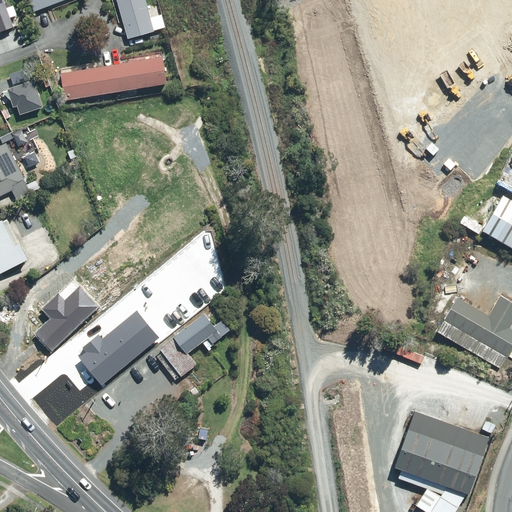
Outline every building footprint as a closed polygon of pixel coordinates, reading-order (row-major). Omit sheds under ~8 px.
[(0,0),(0,35),(14,31),(3,0),(0,0)] [(31,0),(36,13),(71,0),(31,0)] [(146,0),(118,0),(130,41),(156,34),(146,0)] [(166,60),(114,68),(118,94),(170,86),(166,60)] [(114,68),(64,75),(68,102),(118,94),(114,68)] [(163,109),(175,107),(174,99),(162,101),(163,109)] [(132,126),(115,162),(141,173),(157,137),(132,126)] [(26,181),(28,180),(10,145),(0,149),(0,198),(14,191),(19,202),(33,195),(26,181)] [(511,214),(497,240),(511,248),(511,214)] [(485,227),(466,216),(462,223),(480,234),(485,227)] [(6,223),(0,225),(0,277),(32,262),(24,245),(21,246),(18,247),(6,223)] [(99,250),(81,264),(88,274),(70,287),(85,306),(106,289),(115,301),(144,278),(119,245),(104,257),(99,250)] [(444,289),(434,307),(443,312),(453,294),(444,289)] [(439,332),(500,367),(511,346),(511,302),(501,296),(490,316),(459,298),(439,332)] [(89,351),(82,356),(104,384),(162,337),(140,309),(104,338),(101,334),(85,346),(89,351)] [(199,365),(190,353),(205,342),(206,343),(209,347),(215,343),(233,330),(225,320),(217,326),(208,314),(162,348),(164,351),(159,355),(177,379),(183,375),(184,376),(199,365)] [(410,429),(396,468),(439,483),(434,492),(428,488),(417,506),(426,511),(455,511),(467,494),(469,494),(483,455),(410,429)] [(387,465),(387,456),(391,453),(390,441),(390,438),(381,439),(381,441),(378,441),(378,454),(381,454),(382,454),(382,456),(381,456),(378,456),(378,465),(387,465)] [(481,443),(477,453),(485,455),(488,445),(481,443)]
